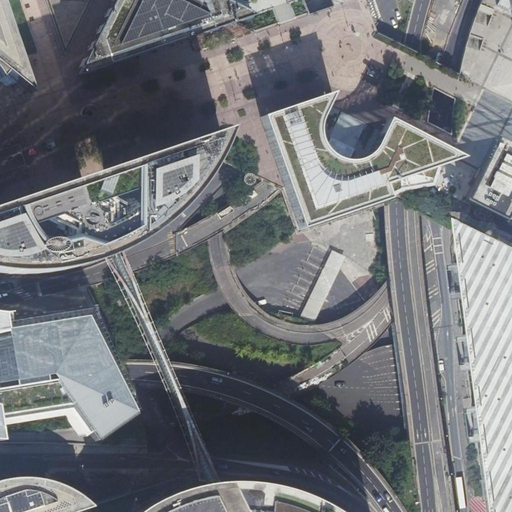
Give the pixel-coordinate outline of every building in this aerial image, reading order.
[(17,0),(34,52),(17,58),(29,93),(73,79),(111,0),(94,0),(65,57),(45,0),(17,0)] [(248,17),(214,0),(111,0),(73,79),(233,23),(248,17)] [(511,0),(503,0),(500,8),(510,13),(511,9),(511,0)] [(0,74),(2,78),(6,73),(29,93),(17,58),(0,4),(0,74)] [(334,86),(262,111),(271,138),(290,189),(302,223),(305,222),(332,214),(369,202),(380,198),(385,197),(380,183),(394,178),(410,173),(462,157),(384,119),(371,144),(368,147),(363,151),(360,154),(356,155),(352,157),(348,157),(344,157),(340,157),(335,156),(332,154),(328,152),(325,150),(322,147),(319,143),(317,139),(316,135),(315,131),(315,127),(315,121),(318,115),(334,86)] [(0,268),(15,270),(45,269),(81,261),(105,252),(116,247),(141,231),(147,228),(174,203),(197,173),(206,157),(214,140),(220,126),(0,203),(0,268)] [(511,145),(495,137),(480,167),(478,170),(477,173),(463,200),(474,205),(505,221),(511,206),(511,145)] [(491,492),(493,511),(511,511),(511,246),(487,234),(486,235),(483,237),(482,236),(479,234),(477,233),(475,232),(472,232),(469,232),(467,232),(464,233),(462,235),(460,237),(458,239),(457,241),(456,244),(456,246),(456,249),(457,251),(458,254),(459,256),(464,292),(475,371),(491,492)] [(332,252),(326,264),(338,270),(344,258),(332,252)] [(137,447),(144,445),(140,426),(134,400),(109,401),(109,388),(98,361),(91,345),(100,340),(107,335),(105,329),(97,312),(88,290),(84,292),(80,294),(81,295),(34,302),(34,303),(0,310),(0,437),(37,432),(38,441),(38,443),(82,445),(81,441),(100,438),(104,442),(117,446),(137,447)] [(34,302),(81,295),(80,294),(71,291),(0,306),(0,310),(34,303),(34,302)] [(233,483),(221,483),(221,481),(174,477),(88,508),(89,511),(329,511),(321,506),(309,500),(297,495),(284,491),(275,488),(265,486),(252,484),(242,483),(233,483)] [(74,511),(88,508),(87,506),(82,502),(75,497),(67,491),(59,487),(53,485),(42,481),(30,479),(18,479),(13,479),(6,479),(0,480),(0,511),(74,511)]
